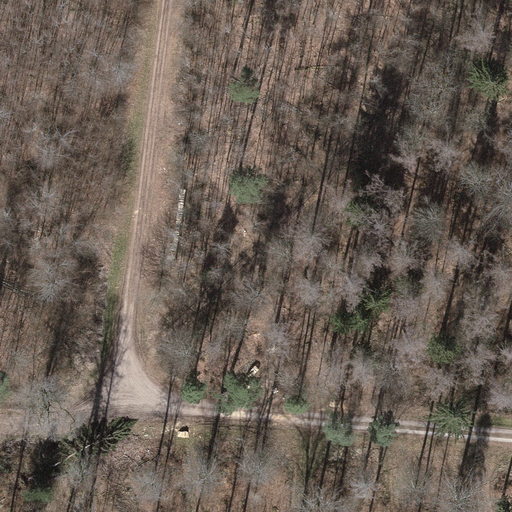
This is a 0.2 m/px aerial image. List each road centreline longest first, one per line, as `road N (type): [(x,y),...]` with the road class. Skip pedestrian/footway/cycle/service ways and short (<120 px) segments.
road 1 (track): [(511,446),(123,395),(165,0)]
road 2 (track): [(123,395),(0,382)]
